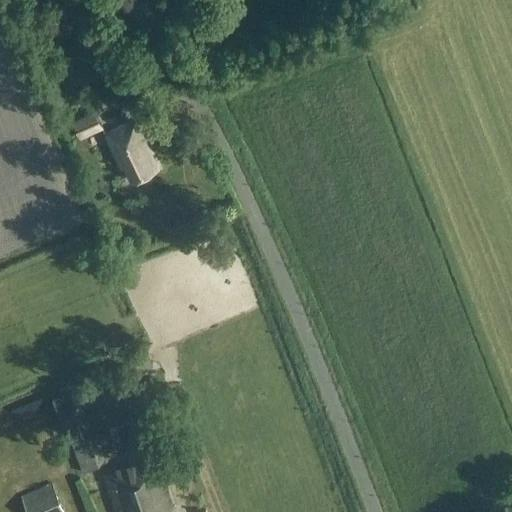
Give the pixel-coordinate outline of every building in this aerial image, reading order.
[(75,59),(94,66),(102,44),(83,37),(75,59)] [(73,122),(80,137),(103,127),(96,112),(73,122)] [(125,165),(132,179),(157,167),(133,118),(104,132),(121,167),(125,165)] [(116,428),(120,439),(139,433),(135,422),(116,428)] [(71,444),(82,473),(95,469),(78,423),(68,427),(74,443),(71,444)] [(104,474),(116,511),(164,511),(172,508),(155,456),(104,474)] [(21,496),(28,511),(46,504),(48,511),(59,511),(64,510),(52,483),(21,496)]
